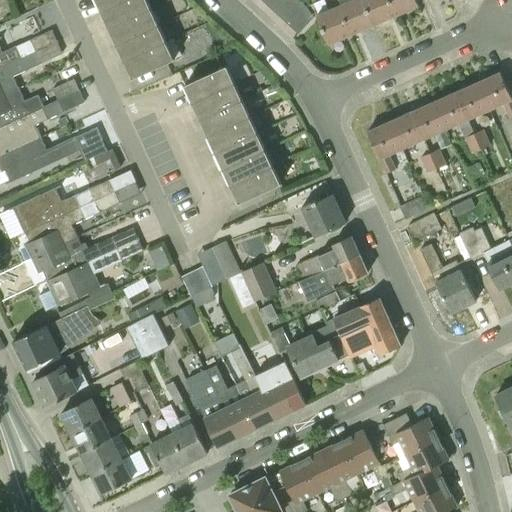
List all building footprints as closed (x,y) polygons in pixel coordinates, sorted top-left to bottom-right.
[(97,0),(102,10),(124,0),(97,0)] [(110,27),(152,8),(148,0),(124,0),(102,10),(110,27)] [(314,17),(307,6),(299,0),(262,0),(299,34),(314,17)] [(352,34),(374,24),(364,0),(352,0),(340,5),(352,34)] [(364,0),(374,24),(397,15),(390,0),(364,0)] [(390,0),(397,15),(419,5),(417,0),(390,0)] [(329,43),(352,34),(340,5),(317,15),(329,43)] [(118,44),(159,25),(152,8),(110,27),(118,44)] [(126,61),(167,42),(159,25),(118,44),(126,61)] [(0,67),(58,41),(52,30),(16,46),(3,52),(0,45),(0,38),(2,38),(1,36),(0,36),(0,67)] [(0,96),(19,88),(14,76),(42,63),(42,62),(63,53),(58,41),(0,67),(0,96)] [(167,42),(126,61),(133,78),(175,59),(167,42)] [(193,101),(234,82),(227,66),(186,84),(193,101)] [(510,118),(511,117),(511,96),(501,72),(479,81),(491,109),(504,103),(510,118)] [(59,100),(80,90),(75,79),(53,88),(59,100)] [(469,119),(491,109),(479,81),(457,91),(469,119)] [(201,118),(242,99),(234,82),(193,101),(201,118)] [(0,126),(44,107),(38,94),(25,101),(19,88),(0,96),(0,126)] [(64,111),(85,102),(80,90),(59,100),(64,111)] [(469,119),(457,91),(435,101),(447,129),(460,123),(473,152),(482,148),(475,132),(469,119)] [(209,135),(250,116),(242,99),(201,118),(209,135)] [(425,138),(447,129),(435,101),(412,111),(425,138)] [(0,155),(1,156),(42,138),(36,124),(49,118),(44,107),(0,126),(0,155)] [(402,148),(425,138),(412,111),(390,121),(402,148)] [(70,124),(66,116),(58,120),(61,128),(70,124)] [(217,152),(258,133),(250,116),(209,135),(217,152)] [(389,154),(402,148),(390,121),(368,131),(387,173),(396,169),(389,154)] [(94,157),(108,150),(97,127),(76,137),(76,136),(47,149),(42,138),(1,156),(11,180),(80,149),(85,160),(94,156),(94,157)] [(475,132),(482,148),(490,144),(483,129),(475,132)] [(224,169),(266,150),(258,133),(217,152),(224,169)] [(113,148),(108,150),(94,157),(98,166),(108,162),(111,163),(114,170),(121,166),(113,148)] [(431,153),(438,168),(447,164),(441,149),(431,153)] [(232,186),(274,166),(266,150),(224,169),(232,186)] [(428,173),(438,168),(431,153),(421,157),(428,173)] [(485,173),(480,161),(468,167),(473,178),(485,173)] [(274,166),(232,186),(240,202),(281,183),(274,166)] [(26,232),(117,191),(111,179),(59,202),(58,199),(60,198),(56,189),(61,187),(60,186),(14,207),(1,212),(12,237),(26,232)] [(37,256),(78,237),(73,224),(122,202),(117,191),(26,232),(37,256)] [(316,236),(346,222),(333,194),(317,201),(317,200),(302,206),(316,236)] [(406,219),(429,208),(423,195),(400,206),(406,219)] [(451,207),(456,216),(465,212),(460,202),(451,207)] [(417,241),(442,228),(434,212),(409,225),(417,241)] [(511,282),(511,243),(510,239),(491,248),(482,227),(474,230),(470,219),(458,225),(461,231),(459,232),(472,259),(484,253),(501,288),(511,282)] [(37,256),(49,281),(139,240),(134,227),(88,248),(86,242),(81,244),(78,237),(37,256)] [(306,278),(360,254),(352,235),(334,244),(336,247),(299,264),(306,278)] [(47,311),(60,305),(89,292),(105,284),(105,283),(100,285),(96,277),(94,278),(92,274),(144,250),(139,240),(49,281),(52,289),(39,295),(47,311)] [(239,272),(233,259),(225,241),(214,246),(227,278),(239,272)] [(477,300),(461,269),(457,259),(443,266),(432,243),(421,249),(452,312),(467,305),(467,304),(474,300),(475,301),(477,300)] [(217,283),(227,278),(214,246),(213,247),(217,258),(207,262),(217,283)] [(170,264),(164,249),(152,254),(159,269),(170,264)] [(360,254),(306,278),(299,281),(305,295),(308,300),(335,288),(333,283),(349,276),(351,280),(368,272),(360,254)] [(255,300),(276,291),(263,262),(242,271),(255,300)] [(212,286),(213,286),(203,265),(182,276),(192,296),(212,286)] [(242,272),(230,278),(235,289),(247,283),(242,272)] [(127,297),(148,287),(143,278),(122,288),(126,297),(127,297)] [(89,292),(91,296),(85,299),(86,300),(88,305),(91,309),(116,298),(114,293),(109,282),(105,284),(89,292)] [(192,296),(197,307),(213,298),(214,291),(212,286),(192,296)] [(316,300),(320,309),(340,300),(336,291),(316,300)] [(342,336),(388,315),(380,297),(361,305),(334,317),(326,321),(328,324),(312,331),(313,333),(319,346),(342,336)] [(62,310),(65,316),(88,305),(86,300),(62,310)] [(142,319),(154,313),(149,303),(137,309),(142,319)] [(198,317),(191,303),(176,311),(183,325),(198,317)] [(28,368),(61,352),(63,351),(53,332),(93,314),(91,309),(88,305),(65,316),(47,325),(46,324),(14,340),(28,368)] [(162,318),(166,326),(177,320),(174,312),(162,318)] [(154,313),(142,319),(125,327),(141,359),(170,345),(154,313)] [(383,353),(401,345),(388,315),(342,336),(349,350),(376,338),(383,353)] [(279,348),(290,343),(282,326),(271,331),(279,348)] [(313,335),(289,346),(290,348),(302,376),(351,354),(349,350),(342,336),(319,346),(313,333),(313,335)] [(85,348),(88,355),(97,351),(94,343),(85,348)] [(257,428),(276,418),(255,376),(240,344),(239,344),(240,347),(232,351),(246,379),(236,384),(257,428)] [(79,391),(72,378),(84,373),(74,353),(48,366),(51,373),(34,381),(46,406),(79,391)] [(149,385),(137,360),(121,369),(125,379),(131,376),(138,391),(149,385)] [(302,395),(285,360),(255,376),(276,418),(296,409),(306,404),(302,395)] [(257,428),(236,384),(228,388),(216,364),(206,370),(213,383),(239,436),(257,428)] [(219,447),(239,436),(213,383),(206,370),(187,379),(206,418),(205,419),(219,447)] [(128,392),(123,381),(115,385),(120,396),(128,392)] [(166,385),(176,405),(184,401),(174,381),(166,385)] [(511,387),(496,395),(511,427),(511,387)] [(73,432),(101,418),(91,397),(62,412),(73,432)] [(144,408),(137,412),(142,423),(147,432),(148,432),(143,422),(149,419),(144,408)] [(130,415),(135,426),(142,423),(137,412),(130,415)] [(208,452),(194,423),(189,413),(179,419),(183,428),(173,433),(187,462),(208,452)] [(406,454),(439,438),(428,417),(413,425),(407,413),(384,424),(394,445),(400,441),(406,454)] [(83,452),(111,438),(101,418),(73,432),(83,452)] [(140,436),(147,432),(142,423),(135,426),(140,436)] [(366,433),(370,443),(380,438),(375,429),(366,433)] [(343,440),(359,472),(371,466),(378,480),(387,476),(364,430),(343,440)] [(152,443),(162,464),(166,472),(187,462),(173,433),(152,443)] [(93,473),(121,459),(111,438),(83,452),(93,473)] [(437,464),(437,465),(449,459),(439,438),(406,454),(412,466),(398,473),(402,481),(405,480),(437,464)] [(346,478),(359,472),(343,440),(322,450),(345,497),(353,493),(346,478)] [(156,466),(162,464),(152,443),(146,446),(156,466)] [(337,501),(345,497),(322,450),(301,460),(317,493),(330,486),(337,501)] [(121,459),(93,473),(103,494),(132,479),(121,459)] [(303,499),(317,493),(301,460),(277,472),(284,487),(295,511),(302,511),(308,509),(303,499)] [(447,485),(437,465),(437,464),(405,480),(402,481),(390,487),(378,493),(380,498),(392,491),(394,495),(409,488),(415,501),(447,485)] [(284,487),(277,472),(274,474),(267,477),(274,491),(284,487)] [(266,511),(252,483),(240,489),(230,494),(235,503),(239,511),(266,511)] [(443,511),(445,511),(457,506),(447,485),(415,501),(420,511),(443,511)]
